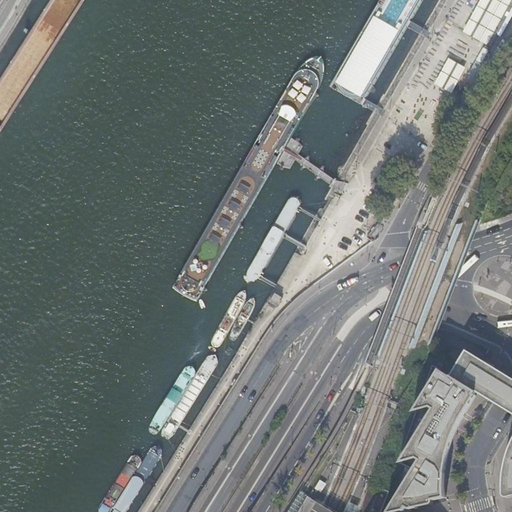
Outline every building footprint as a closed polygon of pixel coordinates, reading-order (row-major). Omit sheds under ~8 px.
[(382,0),(332,87),(361,104),(363,101),(422,0),(382,0)] [(511,0),(482,0),(466,31),(489,44),(511,1),(511,0)] [(192,308),(193,309),(284,148),(315,93),(318,83),(318,73),(317,67),(316,65),(314,64),(311,65),(306,68),(299,73),(294,78),(290,83),(287,87),(185,267),(169,295),(170,297),(188,307),(192,308)] [(427,109),(409,151),(422,157),(440,114),(427,109)] [(250,281),(251,281),(255,279),(257,278),(260,275),(300,203),(301,200),(300,198),(297,196),(294,196),(291,197),(289,199),(286,203),(247,271),(246,274),(247,277),(248,280),(250,281)] [(248,290),(248,287),(243,288),(240,291),(238,293),(214,333),(213,336),(212,339),(214,342),(217,343),(219,342),(220,342),(222,340),(225,336),(242,308),(247,298),(249,293),(248,290)] [(231,339),(232,340),(234,340),(236,338),(239,335),(252,311),(255,305),(255,301),(254,297),(251,298),(248,301),(245,303),(243,307),(232,328),(230,335),(229,338),(231,339)] [(162,435),(169,439),(175,434),(181,424),(219,363),(219,360),(217,354),(210,355),(207,357),(205,360),(164,427),(162,433),(162,435)] [(415,461),(384,511),(391,511),(442,500),(441,481),(444,449),(451,433),(474,394),(511,415),(511,437),(504,453),(500,475),(502,498),(511,496),(511,386),(487,373),(479,368),(459,357),(447,376),(435,371),(415,402),(427,409),(401,451),(415,461)] [(151,433),(153,434),(154,435),(156,434),(159,432),(161,430),(163,427),(196,373),(196,372),(195,369),(194,367),(192,367),(189,367),(186,368),(171,392),(150,426),(149,429),(150,430),(151,433)] [(126,511),(162,455),(163,451),(162,449),(160,446),(157,446),(154,447),(151,448),(150,451),(111,511),(126,511)] [(111,511),(112,511),(142,461),(142,459),(142,457),(140,455),(138,454),(136,454),(134,455),(132,456),(130,457),(101,505),(100,508),(100,510),(100,511),(111,511)]
